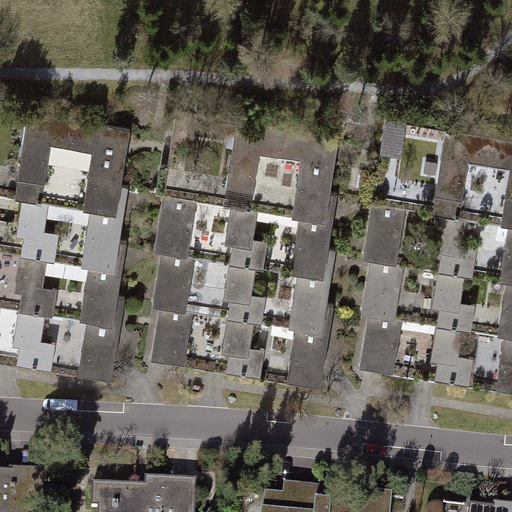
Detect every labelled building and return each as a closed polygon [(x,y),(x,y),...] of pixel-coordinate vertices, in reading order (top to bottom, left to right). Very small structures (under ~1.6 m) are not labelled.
[(0,360),(112,379),(126,295),(120,294),(129,241),(122,239),(132,184),(124,183),(133,133),(0,110),(0,360)] [(161,303),(152,357),(320,386),(335,302),(326,300),(336,247),(328,246),(338,191),(330,189),(338,139),(171,110),(157,191),(165,193),(156,247),(162,248),(153,302),(161,303)] [(369,313),(360,367),(511,392),(511,139),(380,117),(366,199),(373,200),(363,256),(371,257),(361,311),(369,313)] [(45,511),(47,471),(0,469),(0,511),(45,511)] [(95,483),(94,507),(101,508),(100,511),(195,511),(197,480),(148,477),(147,486),(95,483)] [(233,489),(230,511),(389,511),(391,496),(284,484),(282,494),(233,489)] [(467,506),(465,511),(511,511),(511,504),(492,503),(492,508),(467,506)]
